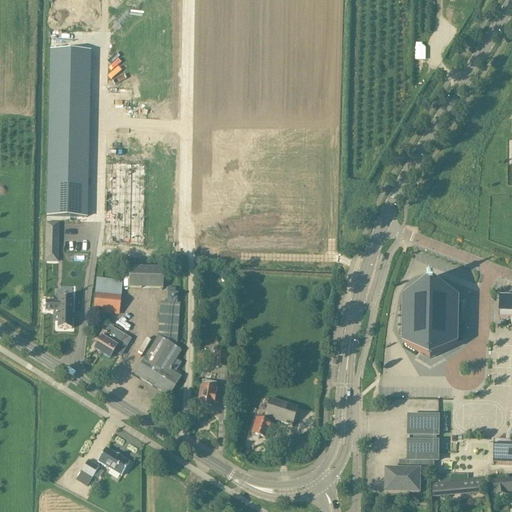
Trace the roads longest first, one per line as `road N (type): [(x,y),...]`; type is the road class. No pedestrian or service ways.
road 1 (secondary): [(319,479),(283,492),(242,482),(0,331)]
road 2 (secondary): [(319,479),(341,444),(349,337),(383,226)]
road 3 (secondary): [(383,226),(511,3)]
road 4 (residential): [(383,226),(511,276)]
